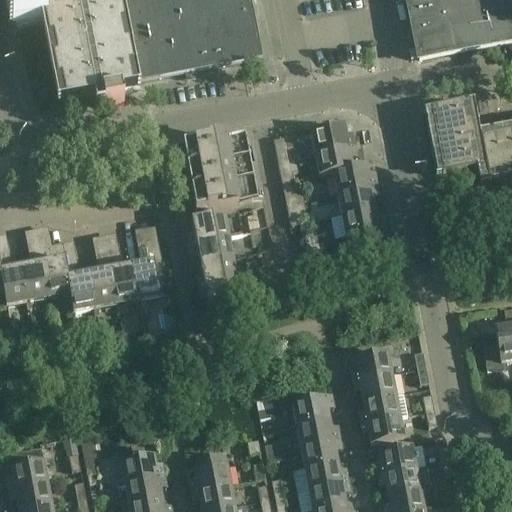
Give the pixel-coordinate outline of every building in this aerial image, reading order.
[(511,0),(10,0),(12,5),(17,30),(49,24),(62,95),(64,95),(66,107),(57,109),(57,111),(69,108),(82,106),(93,104),(94,103),(96,114),(105,112),(124,108),(122,98),(129,97),(136,95),(144,94),(144,92),(132,94),(131,88),(142,86),(143,88),(150,87),(148,80),(156,79),(157,85),(161,84),(161,82),(186,77),(203,74),(259,63),(246,0),(406,0),(414,41),(414,42),(415,48),(414,48),(416,61),(418,61),(419,64),(454,57),(484,51),(511,45),(511,137),(474,144),(467,107),(441,112),(429,114),(442,181),(476,174),(479,190),(489,188),(488,182),(511,177),(511,0)] [(346,140),(344,130),(310,136),(315,159),(354,151),(352,139),(346,140)] [(179,165),(185,164),(186,173),(253,160),(249,137),(176,151),(179,165)] [(273,143),(277,166),(295,163),(300,162),(297,148),(287,150),(285,141),(273,143)] [(319,181),(333,178),(333,177),(352,174),(352,172),(350,164),(356,163),(354,151),(315,159),(319,181)] [(186,173),(188,182),(183,183),(185,195),(257,181),(253,160),(186,173)] [(277,166),(281,188),(294,185),(292,177),(298,176),(295,163),(277,166)] [(366,169),(352,172),(352,174),(333,177),(333,178),(337,198),(377,191),(374,178),(369,179),(366,169)] [(261,202),(257,181),(185,195),(187,207),(193,206),(195,215),(261,202)] [(295,193),(294,185),(281,188),(283,195),(295,193)] [(337,198),(342,219),(375,213),(373,203),(379,202),(377,191),(337,198)] [(264,212),(263,212),(252,214),(251,214),(253,224),(266,221),(264,212)] [(375,213),(342,219),(346,240),(385,233),(383,221),(377,222),(375,213)] [(238,217),(191,225),(193,236),(187,237),(189,249),(229,242),(242,239),(238,217)] [(289,229),(299,227),(302,227),(300,218),(287,220),(289,229)] [(312,225),(302,227),(299,227),(301,236),(314,234),(312,225)] [(141,269),(132,271),(138,304),(160,300),(168,298),(159,250),(155,230),(134,235),(138,254),(141,269)] [(50,301),(69,298),(71,297),(65,269),(66,268),(63,250),(49,252),(45,232),(36,234),(40,254),(50,301)] [(387,245),(385,233),(346,240),(350,263),(384,256),(381,246),(387,245)] [(197,259),(199,269),(233,262),(229,242),(189,249),(191,261),(197,259)] [(259,258),(272,255),(271,247),(258,249),(259,258)] [(29,256),(31,271),(22,273),(28,306),(50,301),(40,254),(29,256)] [(274,264),(272,255),(259,258),(261,266),(274,264)] [(117,308),(138,304),(132,271),(123,273),(120,258),(108,260),(117,308)] [(319,259),(306,261),(308,271),(320,268),(319,259)] [(6,310),(28,306),(22,273),(13,275),(10,260),(0,261),(0,272),(4,291),(2,291),(6,310)] [(98,278),(89,279),(96,312),(117,308),(108,260),(95,262),(98,278)] [(237,284),(233,262),(199,269),(201,278),(195,279),(197,292),(237,284)] [(96,312),(89,279),(80,281),(77,266),(66,268),(65,269),(71,297),(69,298),(73,317),(96,312)] [(241,306),(237,284),(197,292),(199,304),(206,302),(208,312),(241,306)] [(278,289),(266,292),(268,301),(280,299),(278,289)] [(498,352),(484,354),(487,375),(507,372),(506,368),(511,366),(511,314),(504,316),(505,323),(507,331),(495,333),(498,352)] [(487,335),(484,322),(468,324),(470,338),(487,335)] [(30,344),(19,346),(21,358),(33,355),(30,344)] [(352,387),(392,379),(388,357),(354,363),(356,373),(350,374),(352,387)] [(426,373),(423,358),(423,357),(414,359),(417,374),(426,373)] [(429,388),(426,373),(417,374),(420,389),(429,388)] [(361,397),(363,407),(396,401),(392,379),(352,387),(355,399),(361,397)] [(359,417),(361,429),(400,422),(408,420),(403,399),(396,401),(363,407),(364,416),(359,417)] [(426,417),(434,415),(431,399),(423,401),(426,417)] [(334,414),(331,401),(292,409),(296,431),(330,425),(328,415),(334,414)] [(258,415),(260,424),(275,421),(274,412),(258,415)] [(437,430),(434,415),(426,417),(429,432),(437,430)] [(405,444),(400,422),(361,429),(363,441),(369,440),(371,450),(405,444)] [(296,431),(300,452),(340,445),(337,432),(331,434),(330,425),(296,431)] [(342,457),(340,445),(300,452),(305,474),(338,467),(336,458),(342,457)] [(260,458),(259,452),(258,446),(247,448),(248,452),(250,460),(260,458)] [(280,448),(265,451),(266,459),(282,456),(280,448)] [(381,468),(375,469),(377,481),(417,474),(425,472),(421,449),(379,457),(381,468)] [(450,467),(447,451),(435,454),(438,469),(450,467)] [(143,453),(119,458),(120,467),(125,489),(164,481),(162,469),(156,471),(154,460),(145,462),(143,453)] [(12,482),(6,484),(8,496),(48,488),(43,465),(42,466),(40,455),(8,461),(12,482)] [(282,456),(266,459),(268,468),(283,465),(282,456)] [(195,485),(189,486),(192,498),(231,491),(227,468),(225,459),(197,464),(198,473),(193,474),(195,485)] [(72,476),(80,474),(78,460),(69,461),(72,476)] [(305,474),(309,495),(348,487),(346,475),(340,476),(338,467),(305,474)] [(438,469),(441,484),(454,482),(450,467),(438,469)] [(266,485),(262,468),(254,470),(257,487),(266,485)] [(94,471),(86,473),(89,488),(97,486),(94,471)] [(386,492),(387,501),(421,495),(430,493),(426,472),(425,472),(417,474),(377,481),(380,493),(386,492)] [(125,489),(129,511),(162,504),(161,495),(166,493),(164,481),(125,489)] [(280,484),(271,486),(274,501),(283,500),(280,484)] [(77,504),(86,503),(83,487),(74,489),(77,504)] [(350,499),(348,487),(309,495),(311,511),(332,511),(346,509),(345,500),(350,499)] [(48,488),(8,496),(11,508),(17,507),(17,511),(37,511),(52,509),(48,488)] [(458,503),(455,488),(442,490),(445,506),(458,503)] [(258,492),(261,507),(270,505),(267,490),(258,492)] [(200,509),(200,511),(233,511),(235,511),(231,491),(192,498),(194,510),(200,509)] [(383,511),(424,511),(421,495),(387,501),(389,510),(383,511)] [(285,511),(283,500),(274,501),(276,511),(285,511)] [(92,502),(93,511),(102,511),(100,501),(92,502)] [(87,511),(86,503),(77,504),(78,511),(87,511)]
